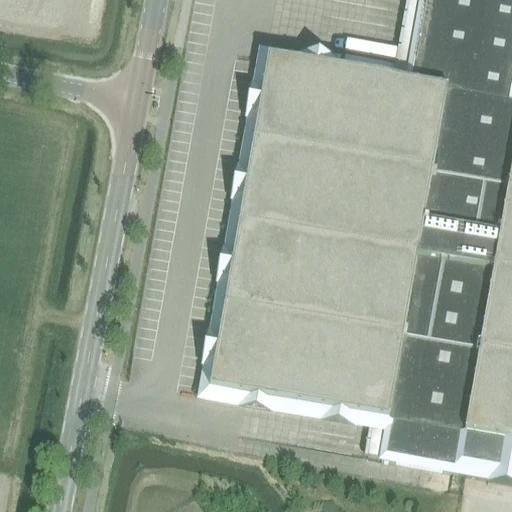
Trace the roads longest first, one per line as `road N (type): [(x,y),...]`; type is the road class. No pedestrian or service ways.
road 1 (tertiary): [(58,511),(136,104)]
road 2 (tertiary): [(136,104),(0,76)]
